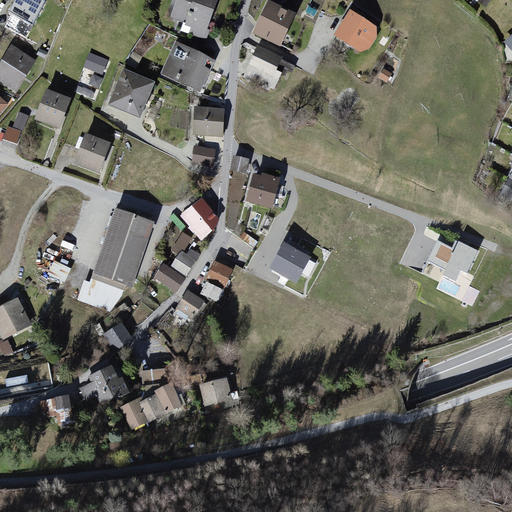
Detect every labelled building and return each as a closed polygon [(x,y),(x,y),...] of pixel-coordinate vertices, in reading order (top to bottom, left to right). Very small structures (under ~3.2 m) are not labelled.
[(45,1),(42,0),(15,0),(9,13),(32,25),(45,1)] [(219,0),(179,0),(173,19),(193,26),(190,36),(206,41),(219,0)] [(296,17),(267,3),(252,34),(280,48),(296,17)] [(382,32),(350,12),(334,37),(367,57),(382,32)] [(215,61),(174,42),(159,73),(201,92),(215,61)] [(38,61),(12,46),(0,65),(0,80),(19,93),(38,61)] [(281,59),(256,47),(243,75),(275,91),(283,74),(275,70),(281,59)] [(105,75),(110,59),(90,53),(85,68),(105,75)] [(153,82),(119,68),(104,106),(139,119),(153,82)] [(100,88),(105,78),(95,74),(90,84),(100,88)] [(69,99),(47,91),(35,121),(57,129),(69,99)] [(0,115),(10,105),(0,95),(0,115)] [(225,109),(194,108),(192,134),(224,136),(225,109)] [(19,112),(15,127),(25,130),(30,115),(19,112)] [(5,139),(18,143),(23,130),(10,126),(5,139)] [(109,144),(84,135),(74,166),(99,174),(109,144)] [(217,148),(193,147),(192,163),(216,164),(217,148)] [(252,159),(236,156),(233,171),(249,174),(252,159)] [(511,170),(497,195),(511,203),(511,170)] [(280,180),(252,173),(244,202),(272,209),(280,180)] [(220,222),(201,201),(182,218),(200,239),(220,222)] [(153,222),(115,210),(91,285),(83,282),(77,301),(118,314),(127,286),(132,288),(153,222)] [(478,251),(458,241),(454,249),(438,241),(423,273),(438,281),(441,275),(455,281),(461,270),(467,273),(478,251)] [(309,258),(284,244),(271,268),(296,282),(309,258)] [(174,269),(165,263),(155,278),(177,292),(202,256),(189,247),(174,269)] [(233,268),(215,260),(200,295),(218,303),(233,268)] [(49,276),(66,283),(72,268),(55,261),(49,276)] [(206,301),(190,291),(178,309),(194,319),(206,301)] [(35,325),(18,297),(0,307),(0,324),(9,340),(35,325)] [(131,339),(121,324),(105,335),(115,350),(131,339)] [(112,365),(89,376),(93,385),(83,389),(90,403),(101,397),(104,405),(132,391),(124,375),(118,378),(112,365)] [(163,368),(142,374),(145,384),(166,378),(163,368)] [(228,377),(201,384),(207,407),(234,400),(228,377)] [(185,403),(172,381),(121,409),(133,431),(185,403)] [(77,422),(72,397),(43,403),(49,429),(77,422)]
